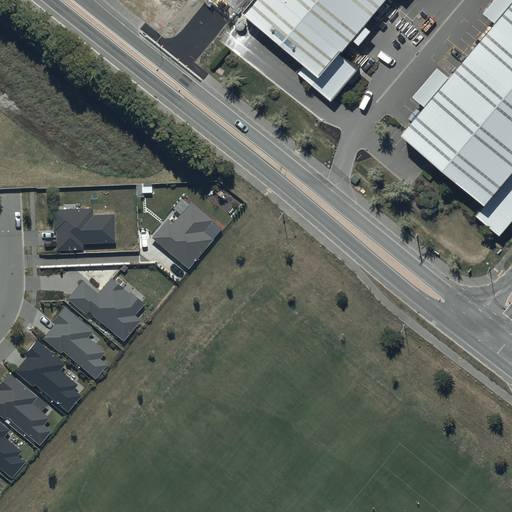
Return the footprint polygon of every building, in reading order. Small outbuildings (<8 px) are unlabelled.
[(254,0),(242,14),(319,79),(385,0),(254,0)] [(511,0),(508,0),(396,139),(479,206),(511,165),(511,0)] [(152,238),(189,269),(215,239),(205,231),(214,220),(192,201),(173,223),(168,219),(152,238)] [(93,208),(52,210),(54,232),(56,232),(57,250),(83,249),(83,244),(115,242),(114,214),(93,215),(93,208)] [(97,293),(83,280),(67,298),(86,314),(88,311),(124,341),(142,320),(136,315),(145,304),(130,290),(127,294),(110,278),(97,293)] [(43,339),(61,354),(63,352),(95,379),(108,365),(100,358),(105,352),(88,338),(94,331),(65,307),(52,322),(55,325),(43,339)] [(16,371),(34,386),(36,384),(68,412),(81,397),(73,391),(79,385),(61,370),(67,364),(38,339),(25,355),(28,357),(16,371)] [(0,416),(5,420),(6,418),(39,446),(52,431),(44,424),(49,418),(32,404),(38,398),(9,373),(0,383),(0,416)] [(0,467),(12,477),(24,462),(17,456),(22,450),(5,436),(10,429),(0,420),(0,467)]
